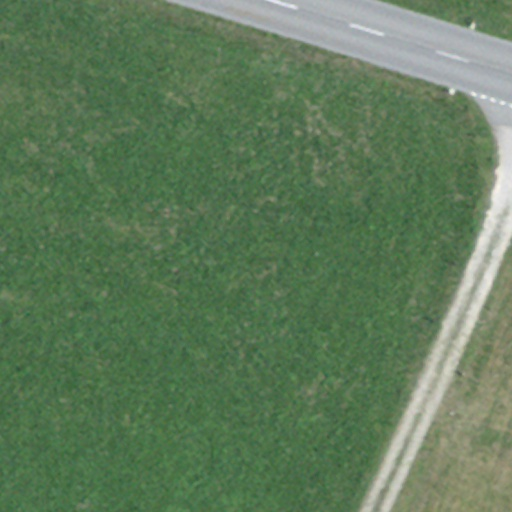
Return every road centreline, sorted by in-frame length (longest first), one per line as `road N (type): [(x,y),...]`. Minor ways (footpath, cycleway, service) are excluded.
road 1 (track): [(363,511),(511,166)]
road 2 (secondary): [(276,0),(511,72)]
